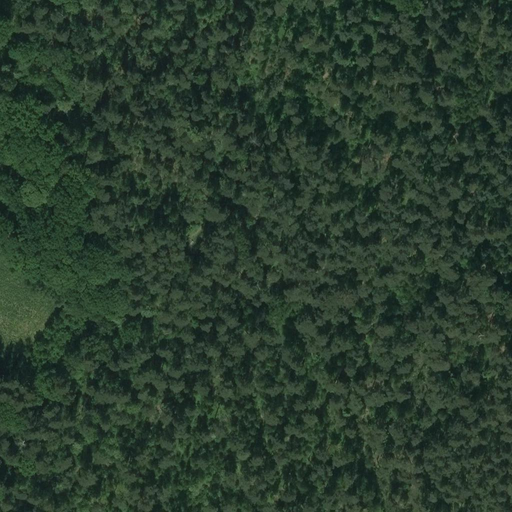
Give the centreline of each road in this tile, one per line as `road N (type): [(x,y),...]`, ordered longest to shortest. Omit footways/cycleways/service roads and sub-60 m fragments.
road 1 (track): [(456,133),(511,298)]
road 2 (track): [(456,133),(420,0)]
